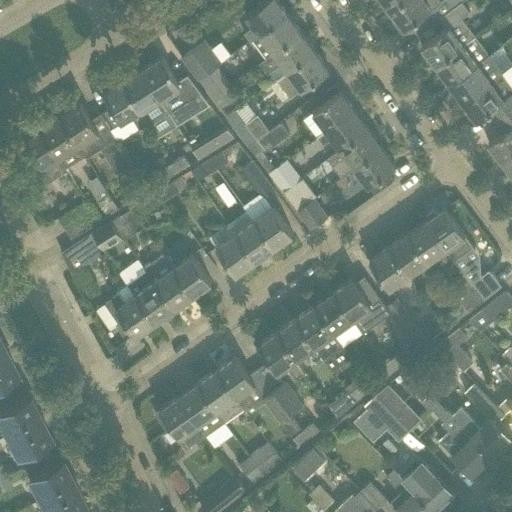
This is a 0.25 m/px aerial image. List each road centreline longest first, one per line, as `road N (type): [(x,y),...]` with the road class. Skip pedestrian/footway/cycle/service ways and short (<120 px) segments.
road 1 (residential): [(100,412),(227,322),(241,303),(454,161)]
road 2 (residential): [(100,412),(0,220)]
road 3 (residential): [(454,161),(329,0)]
road 4 (residential): [(0,107),(112,40)]
